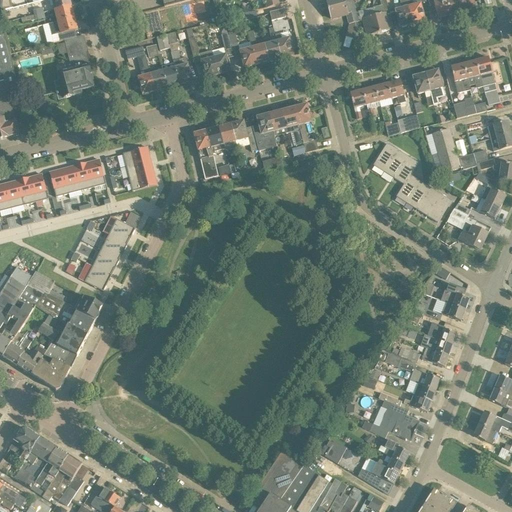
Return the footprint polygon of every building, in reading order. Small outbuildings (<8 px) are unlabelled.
[(0,11),(13,9),(10,0),(5,0),(0,1),(0,9),(0,11)] [(71,7),(69,0),(49,0),(51,7),(54,6),(55,11),(71,7)] [(280,7),(278,0),(265,0),(268,10),(280,7)] [(352,4),(351,0),(327,0),(326,0),(328,10),(352,4)] [(379,0),(381,7),(373,9),(380,34),(389,32),(385,14),(390,14),(385,0),(379,0)] [(400,29),(413,26),(405,0),(398,0),(400,5),(394,7),(400,29)] [(411,0),(405,0),(413,26),(425,22),(423,14),(429,12),(426,1),(425,0),(411,0)] [(425,0),(426,1),(427,0),(432,0),(438,19),(450,16),(446,0),(425,0)] [(463,12),(459,0),(446,0),(450,16),(463,12)] [(473,0),(459,0),(463,12),(476,9),(473,0)] [(357,14),(355,14),(352,4),(328,10),(331,20),(346,16),(349,25),(359,22),(357,14)] [(55,23),(58,23),(74,19),(71,7),(55,11),(52,12),(55,23)] [(254,13),(253,9),(248,10),(247,7),(242,9),(243,12),(244,16),(254,13)] [(42,8),(32,11),(34,16),(44,14),(42,8)] [(371,36),(380,34),(373,9),(358,12),(360,22),(366,20),(371,36)] [(283,10),(269,13),(271,22),(285,18),(283,10)] [(256,19),(254,13),(244,16),(246,22),(256,19)] [(44,14),(34,16),(21,20),(22,24),(35,21),(45,19),(44,14)] [(77,31),(74,19),(58,23),(61,35),(77,31)] [(357,27),(349,25),(345,38),(353,40),(357,27)] [(218,77),(213,59),(212,52),(199,55),(192,29),(186,31),(196,68),(202,66),(205,80),(218,77)] [(271,39),(263,41),(269,63),(281,60),(275,36),(273,29),(268,30),(271,39)] [(256,66),(269,63),(263,41),(256,43),(253,32),(248,33),(252,48),(256,66)] [(177,44),(175,34),(166,36),(169,46),(177,44)] [(230,47),(227,34),(221,36),(224,48),(230,47)] [(275,36),(281,60),(294,57),(289,39),(282,41),(280,34),(275,36)] [(231,46),(237,45),(237,44),(234,35),(233,35),(229,36),(228,36),(231,46)] [(20,94),(5,36),(0,37),(0,141),(20,136),(16,122),(15,122),(9,97),(20,94)] [(166,36),(156,39),(160,52),(170,49),(169,46),(166,36)] [(95,88),(85,49),(87,49),(84,37),(64,42),(65,44),(67,54),(71,70),(57,73),(59,80),(58,80),(60,88),(55,89),(58,101),(77,96),(76,95),(82,93),(82,92),(95,88)] [(40,49),(42,57),(52,54),(50,46),(40,49)] [(158,57),(156,46),(146,48),(149,59),(158,57)] [(143,48),(125,53),(127,61),(145,56),(143,48)] [(244,69),(256,66),(252,48),(239,52),(244,69)] [(178,52),(171,54),(180,87),(192,83),(188,66),(186,59),(180,60),(178,52)] [(167,90),(180,87),(171,54),(173,65),(161,68),(167,90)] [(213,59),(218,77),(231,73),(226,55),(213,59)] [(476,62),(483,88),(495,85),(492,74),(493,74),(489,58),(476,62)] [(476,90),(483,88),(476,62),(463,65),(469,87),(475,86),(476,90)] [(470,91),(469,87),(463,65),(450,68),(457,95),(470,91)] [(149,71),(150,75),(155,93),(167,90),(161,68),(149,71)] [(438,71),(425,75),(433,106),(438,105),(436,95),(444,93),(443,89),(438,71)] [(150,75),(138,79),(142,96),(155,93),(150,75)] [(428,108),(433,106),(425,75),(413,78),(417,96),(424,94),(428,108)] [(404,96),(400,81),(387,85),(391,100),(397,98),(399,105),(406,103),(404,96)] [(379,103),(391,100),(387,85),(375,88),(379,103)] [(362,91),(366,107),(379,103),(375,88),(362,91)] [(496,90),(496,91),(484,94),(485,99),(486,99),(488,107),(500,104),(496,90)] [(359,109),(366,107),(362,91),(350,95),(357,121),(362,120),(369,118),(367,111),(360,113),(359,109)] [(423,113),(420,103),(414,105),(416,115),(423,113)] [(476,115),(474,107),(466,109),(465,103),(453,106),(457,120),(468,117),(476,115)] [(485,104),(474,107),(476,115),(487,112),(485,104)] [(307,105),(294,109),(303,144),(306,154),(318,151),(316,141),(309,143),(304,125),(311,123),(307,105)] [(287,134),(293,132),(296,146),(303,144),(294,109),(282,112),(287,134)] [(282,112),(269,115),(275,137),(276,138),(287,134),(282,112)] [(274,137),(275,137),(269,115),(257,118),(259,126),(252,128),(259,151),(259,152),(266,150),(262,136),(267,134),(270,147),(276,145),(274,137)] [(419,129),(416,118),(404,121),(408,132),(419,129)] [(408,132),(404,121),(397,123),(401,134),(408,132)] [(231,125),(235,143),(248,140),(251,153),(259,151),(252,128),(246,130),(244,122),(231,125)] [(466,126),(468,134),(484,129),(482,122),(466,126)] [(487,128),(490,141),(511,136),(507,123),(487,128)] [(235,143),(231,125),(219,129),(224,151),(225,151),(227,151),(229,151),(231,151),(234,150),(236,149),(236,148),(235,143)] [(327,127),(321,129),(324,139),(329,137),(327,127)] [(224,151),(219,129),(206,132),(211,150),(212,155),(215,154),(215,153),(224,151)] [(388,132),(390,138),(400,135),(399,129),(388,132)] [(457,160),(449,131),(432,135),(442,174),(462,169),(463,171),(476,168),(475,165),(473,155),(457,160)] [(198,153),(211,150),(206,132),(194,135),(198,153)] [(511,148),(511,141),(511,136),(490,141),(493,153),(511,148)] [(373,166),(383,173),(397,151),(387,144),(373,166)] [(122,155),(125,168),(150,161),(147,148),(122,155)] [(211,150),(198,153),(202,167),(214,164),(212,155),(211,150)] [(383,173),(393,179),(407,157),(397,151),(383,173)] [(472,155),(473,155),(475,165),(488,162),(485,152),(472,155)] [(393,179),(403,186),(417,164),(407,157),(393,179)] [(264,168),(281,167),(280,159),(264,160),(264,168)] [(99,161),(86,164),(93,189),(105,185),(99,161)] [(153,173),(150,161),(125,168),(128,180),(153,173)] [(511,182),(511,166),(500,164),(500,165),(495,166),(493,161),(488,162),(475,165),(476,168),(478,172),(492,169),(493,172),(499,173),(500,173),(499,181),(511,182)] [(93,189),(86,164),(74,167),(81,192),(93,189)] [(202,167),(205,181),(218,178),(214,164),(202,167)] [(417,164),(403,186),(396,198),(406,204),(420,182),(411,176),(418,164),(417,164)] [(229,167),(230,174),(231,174),(232,178),(243,175),(241,166),(236,168),(235,165),(229,167)] [(62,170),(68,195),(81,192),(74,167),(62,170)] [(229,167),(218,170),(220,177),(230,174),(229,167)] [(68,195),(62,170),(49,173),(56,198),(68,195)] [(157,186),(153,173),(128,180),(131,192),(157,186)] [(29,179),(35,203),(48,200),(42,175),(29,179)] [(475,180),(487,186),(490,180),(478,175),(475,180)] [(453,182),(452,176),(445,178),(447,184),(453,182)] [(17,182),(23,206),(35,203),(29,179),(17,182)] [(4,185),(11,210),(23,206),(17,182),(4,185)] [(430,189),(420,182),(406,204),(417,211),(430,189)] [(0,212),(11,210),(4,185),(0,186),(0,212)] [(481,200),(485,202),(500,209),(506,197),(491,190),(486,188),(481,200)] [(441,196),(430,189),(417,211),(427,217),(441,196)] [(451,202),(441,196),(427,217),(438,224),(451,202)] [(500,209),(485,202),(479,214),(495,221),(500,209)] [(471,212),(457,206),(454,210),(469,218),(471,212)] [(488,235),(471,227),(465,224),(469,218),(454,210),(450,217),(451,217),(450,219),(466,226),(458,241),(480,252),(488,235)] [(135,230),(141,218),(134,215),(128,226),(117,220),(109,236),(127,246),(127,245),(126,245),(130,238),(131,239),(135,230)] [(92,232),(96,225),(90,222),(87,230),(92,232)] [(123,254),(127,246),(109,236),(101,252),(119,261),(119,260),(122,254),(123,254)] [(78,251),(94,257),(97,248),(81,242),(78,251)] [(115,270),(119,261),(101,252),(93,267),(111,277),(112,276),(111,276),(114,269),(115,270)] [(214,252),(209,259),(216,264),(221,256),(214,252)] [(76,263),(80,256),(75,254),(71,261),(76,263)] [(67,273),(73,275),(75,268),(70,266),(67,273)] [(107,283),(110,277),(111,277),(93,267),(85,283),(103,293),(108,284),(107,283)] [(435,275),(436,275),(445,281),(450,274),(440,269),(439,268),(435,275)] [(0,329),(3,324),(14,308),(16,304),(18,301),(32,279),(17,269),(3,291),(0,296),(0,329)] [(75,310),(71,307),(70,307),(69,306),(64,304),(49,295),(51,291),(52,289),(55,283),(49,280),(35,274),(32,279),(18,301),(33,311),(36,307),(49,316),(57,320),(65,325),(88,336),(95,322),(77,313),(75,310)] [(452,307),(465,312),(469,300),(463,298),(465,291),(449,286),(447,291),(444,290),(439,302),(445,304),(452,307)] [(67,299),(51,291),(49,295),(64,304),(65,301),(67,299)] [(103,307),(97,304),(81,297),(75,310),(77,313),(95,322),(103,307)] [(0,356),(3,358),(18,334),(33,311),(18,301),(16,304),(19,305),(21,305),(23,307),(20,312),(14,308),(3,324),(6,326),(10,319),(12,320),(13,318),(19,322),(18,323),(16,322),(13,326),(15,328),(10,335),(5,332),(1,338),(0,336),(0,356)] [(465,312),(452,307),(445,304),(441,315),(460,323),(465,312)] [(411,310),(404,320),(417,326),(422,315),(411,310)] [(52,330),(57,320),(49,316),(43,324),(52,330)] [(58,335),(52,330),(43,324),(39,332),(54,342),(58,335)] [(456,335),(443,330),(444,328),(432,324),(429,331),(442,336),(440,342),(452,346),(456,335)] [(82,347),(88,336),(65,325),(64,327),(67,328),(63,337),(82,347)] [(399,327),(394,334),(407,338),(409,331),(399,327)] [(32,344),(26,340),(27,339),(18,334),(3,358),(16,367),(24,355),(32,344)] [(57,347),(69,353),(77,358),(82,347),(63,337),(60,336),(59,339),(61,340),(57,347)] [(452,346),(440,342),(431,339),(427,350),(431,351),(436,353),(448,357),(452,346)] [(77,358),(69,353),(57,347),(52,345),(47,353),(32,376),(58,394),(71,370),(77,358)] [(24,355),(16,367),(32,376),(47,353),(39,349),(36,354),(34,352),(30,359),(24,355)] [(417,364),(420,356),(404,350),(401,358),(417,364)] [(444,369),(448,357),(436,353),(431,351),(427,362),(432,364),(444,369)] [(384,354),(379,361),(385,363),(388,355),(384,354)] [(412,374),(409,382),(417,386),(435,392),(440,381),(414,371),(416,366),(388,355),(385,363),(385,364),(412,374)] [(370,370),(366,378),(377,382),(380,374),(370,370)] [(511,380),(511,382),(500,377),(494,390),(511,397),(511,380)] [(366,379),(363,387),(374,391),(377,383),(366,379)] [(413,397),(431,404),(435,392),(417,386),(413,397)] [(489,402),(511,411),(511,403),(511,400),(511,397),(494,390),(489,402)] [(378,400),(384,402),(399,408),(401,403),(380,395),(378,400)] [(427,415),(431,404),(413,397),(410,403),(405,401),(403,405),(414,409),(414,410),(427,415)] [(379,429),(388,433),(410,443),(419,423),(406,417),(408,412),(399,408),(384,402),(381,409),(387,411),(379,429)] [(479,425),(497,434),(497,433),(491,430),(494,424),(499,426),(499,427),(508,431),(511,433),(511,418),(509,424),(484,413),(479,425)] [(384,440),(388,433),(379,429),(365,423),(362,429),(384,440)] [(492,446),(497,434),(479,425),(473,438),(492,446)] [(24,464),(31,454),(41,439),(25,429),(22,429),(9,450),(21,458),(19,461),(24,464)] [(31,454),(24,464),(20,471),(15,480),(30,490),(34,486),(36,483),(57,449),(41,439),(31,454)] [(320,456),(339,465),(347,450),(327,440),(320,456)] [(384,455),(392,459),(404,465),(409,454),(398,448),(398,447),(388,442),(384,449),(387,450),(384,455)] [(57,449),(36,483),(41,486),(45,480),(52,484),(69,457),(57,449)] [(271,511),(303,467),(282,453),(248,504),(249,505),(255,496),(265,503),(259,511),(271,511)] [(45,494),(43,498),(50,502),(52,498),(67,508),(84,483),(75,477),(83,465),(69,457),(52,484),(45,494)] [(392,459),(389,465),(387,470),(399,476),(404,465),(392,459)] [(0,464),(0,470),(15,480),(20,471),(3,460),(0,464)] [(382,468),(377,465),(370,462),(361,480),(372,486),(376,477),(382,480),(382,481),(394,486),(399,476),(387,470),(382,468)] [(271,511),(289,511),(315,475),(303,467),(271,511)] [(315,475),(289,511),(316,511),(332,486),(331,486),(315,475)] [(335,480),(331,486),(332,486),(316,511),(328,511),(330,509),(337,496),(335,494),(340,483),(335,480)] [(335,494),(337,496),(341,498),(343,495),(347,487),(340,483),(335,494)] [(23,499),(3,487),(0,484),(0,496),(3,499),(14,505),(17,507),(23,499)] [(43,498),(45,494),(34,486),(30,490),(43,498)] [(91,507),(98,511),(111,511),(114,508),(120,499),(103,488),(91,506),(91,507)] [(434,491),(420,511),(451,511),(456,505),(434,491)] [(340,511),(348,498),(343,495),(341,498),(337,496),(330,509),(334,511),(340,511)] [(3,499),(0,496),(0,504),(11,511),(14,506),(14,505),(3,499)] [(367,501),(371,503),(381,509),(384,504),(374,498),(370,496),(367,501)] [(351,511),(352,511),(357,503),(348,498),(340,511),(351,511)]
